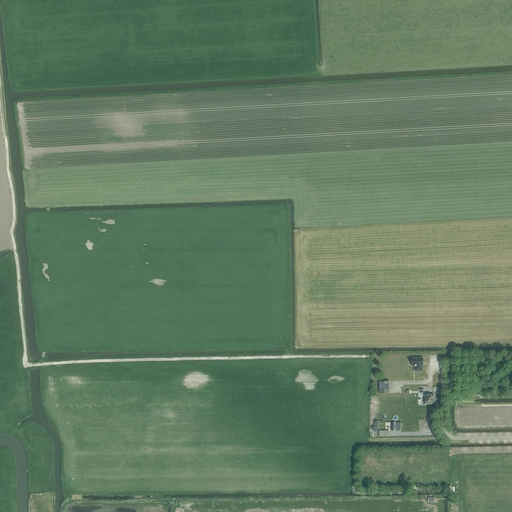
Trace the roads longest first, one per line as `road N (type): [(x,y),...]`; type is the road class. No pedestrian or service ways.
road 1 (track): [(0,86),(27,365),(372,356)]
road 2 (unclassified): [(511,437),(446,434),(442,376)]
